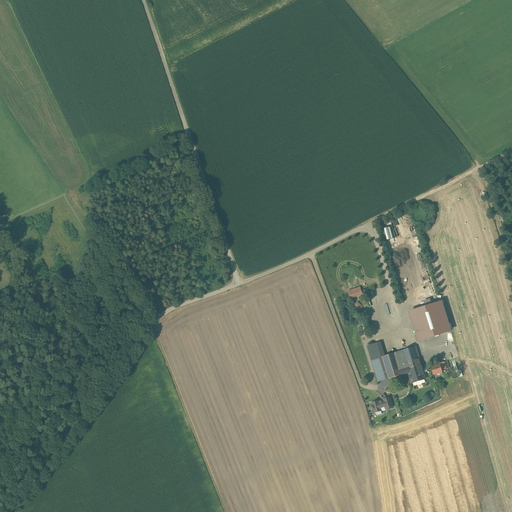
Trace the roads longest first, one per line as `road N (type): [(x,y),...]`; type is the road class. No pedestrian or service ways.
road 1 (unclassified): [(9,511),(152,323),(240,283)]
road 2 (unclassified): [(240,283),(144,0)]
road 3 (unclassified): [(476,169),(240,283)]
